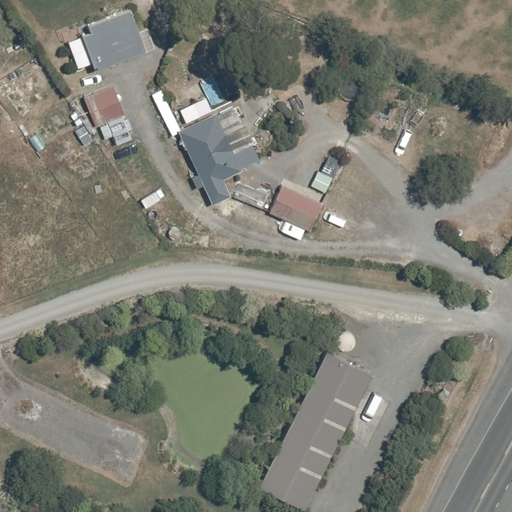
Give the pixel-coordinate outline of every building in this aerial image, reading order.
[(95,71),(152,48),(144,26),(136,30),(127,8),(85,25),(89,34),(82,37),(95,71)] [(246,162),(236,141),(254,134),(230,78),(166,107),(196,173),(188,176),(195,192),(203,189),(211,207),(231,198),(313,234),(329,199),(246,162)] [(122,116),(112,86),(82,97),(92,126),(122,116)] [(207,237),(173,235),(172,249),(207,251),(207,237)] [(371,375),(325,351),(256,485),(303,509),(371,375)]
